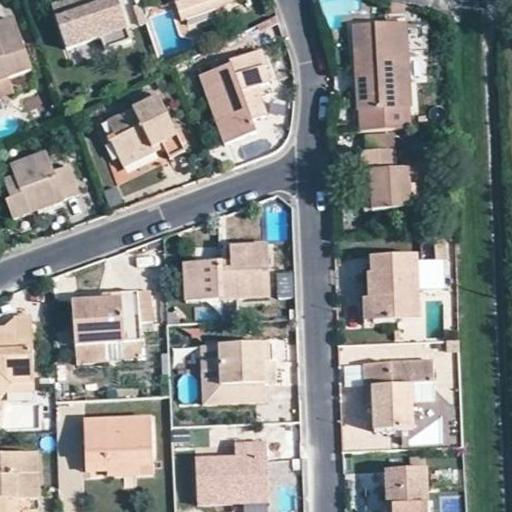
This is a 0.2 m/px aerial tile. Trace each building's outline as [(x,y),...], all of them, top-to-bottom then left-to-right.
[(110,30),(106,17),(99,0),(64,0),(50,5),(65,46),(110,30)] [(240,0),(172,0),(181,21),(241,0),(240,0)] [(241,0),(181,21),(184,32),(244,11),(241,0)] [(120,13),(106,17),(110,30),(115,43),(128,38),(120,13)] [(402,15),(403,25),(404,40),(422,39),(420,14),(402,15)] [(0,23),(0,81),(29,72),(11,20),(0,23)] [(404,40),(403,25),(354,28),(357,76),(366,75),(369,112),(408,109),(404,40)] [(230,62),(231,66),(235,77),(262,68),(267,66),(261,51),(230,62)] [(235,77),(231,66),(199,78),(223,146),(256,134),(252,122),(266,116),(256,89),(269,83),(262,68),(235,77)] [(366,75),(357,76),(359,112),(369,112),(366,75)] [(157,135),(171,128),(156,98),(106,123),(116,140),(110,143),(123,169),(154,154),(151,149),(162,144),(157,135)] [(184,152),(171,128),(157,135),(162,144),(165,149),(170,159),(184,152)] [(165,149),(162,144),(151,149),(154,154),(165,149)] [(359,153),(361,173),(395,171),(394,151),(359,153)] [(28,206),(61,193),(52,172),(45,153),(9,167),(13,178),(3,181),(10,200),(5,202),(12,221),(31,214),(28,206)] [(52,172),(61,193),(63,202),(78,197),(67,167),(52,172)] [(395,171),(361,173),(361,175),(361,191),(369,190),(369,199),(370,212),(411,210),(408,170),(395,171)] [(369,190),(361,191),(361,199),(369,199),(369,190)] [(63,202),(61,193),(28,206),(31,214),(63,202)] [(266,247),(247,248),(247,257),(229,257),(230,263),(230,270),(222,271),(222,263),(184,265),(185,287),(199,286),(199,301),(269,298),(266,247)] [(247,257),(247,248),(229,248),(229,257),(247,257)] [(416,257),(369,259),(370,300),(366,301),(368,323),(418,322),(417,292),(415,264),(416,257)] [(442,262),(415,264),(417,292),(443,291),(442,262)] [(230,263),(222,263),(222,271),(230,270),(230,263)] [(277,274),(278,298),(293,298),(292,273),(277,274)] [(199,286),(185,287),(186,302),(199,301),(199,286)] [(150,291),(116,293),(116,297),(98,298),(71,299),(74,362),(106,361),(105,343),(139,342),(138,323),(151,323),(150,291)] [(10,335),(0,335),(0,394),(4,389),(8,381),(33,380),(30,318),(11,319),(10,335)] [(0,328),(0,335),(10,335),(11,319),(3,328),(0,328)] [(139,342),(105,343),(106,361),(140,359),(139,342)] [(265,362),(273,362),(273,344),(217,347),(219,387),(265,385),(265,362)] [(274,384),(273,362),(265,362),(265,385),(274,384)] [(430,364),(390,365),(390,387),(371,389),(371,407),(373,433),(411,431),(410,395),(410,387),(431,386),(430,364)] [(390,387),(390,365),(361,366),(362,389),(371,389),(390,387)] [(33,388),(33,380),(8,381),(4,389),(33,388)] [(432,393),(431,386),(410,387),(410,395),(432,393)] [(371,407),(371,389),(362,389),(363,408),(371,407)] [(122,435),(122,418),(81,420),(82,437),(122,435)] [(150,418),(122,418),(122,435),(82,437),(82,462),(105,461),(106,471),(135,469),(151,469),(150,418)] [(197,507),(230,505),(230,495),(267,493),(265,444),(234,445),(234,458),(195,460),(197,507)] [(18,509),(38,507),(35,453),(0,453),(0,511),(5,511),(6,509),(18,509)] [(105,461),(82,462),(83,471),(106,471),(105,461)] [(392,511),(431,511),(429,470),(391,473),(392,511)] [(268,504),(267,493),(230,495),(230,505),(268,504)]
